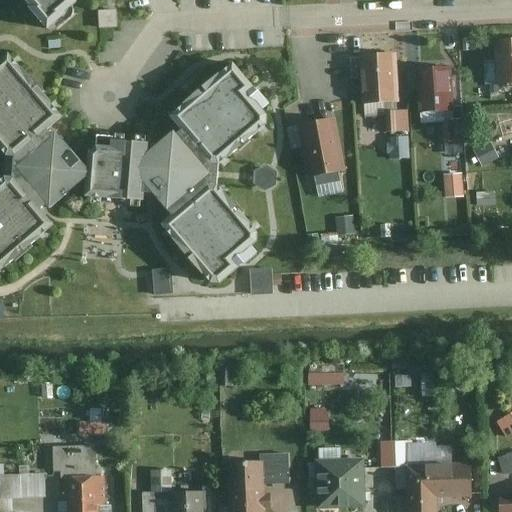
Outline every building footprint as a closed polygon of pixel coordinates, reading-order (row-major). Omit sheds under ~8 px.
[(16,0),(45,34),(77,7),(71,0),(16,0)] [(123,8),(106,10),(107,29),(125,28),(123,8)] [(511,41),(495,42),(497,61),(498,90),(511,89),(511,41)] [(14,56),(0,67),(0,143),(14,160),(13,181),(0,192),(0,272),(54,226),(45,215),(84,182),(83,201),(143,202),(143,188),(171,220),(160,229),(209,286),(262,241),(217,189),(218,168),(273,121),(228,69),(168,120),(177,130),(144,159),(145,144),(88,142),(87,170),(55,131),(67,120),(14,56)] [(402,56),(362,58),(365,106),(388,105),(405,104),(402,56)] [(498,90),(497,61),(482,61),(482,90),(498,90)] [(453,68),(417,70),(419,114),(455,113),(453,68)] [(388,105),(365,106),(365,119),(387,117),(387,113),(388,105)] [(410,113),(387,113),(387,117),(387,135),(410,135),(410,113)] [(340,120),(298,127),(308,183),(314,182),(317,199),(345,194),(342,177),(349,176),(340,120)] [(464,125),(444,126),(445,144),(465,143),(464,125)] [(414,158),(413,136),(391,138),(392,160),(414,158)] [(492,144),(473,153),(479,168),(499,160),(492,144)] [(465,177),(445,178),(446,201),(467,200),(465,177)] [(497,194),(477,195),(477,208),(498,208),(497,194)] [(353,223),(321,224),(322,249),(355,248),(353,223)] [(160,270),(161,294),(180,293),(179,268),(160,270)] [(397,369),(425,367),(424,354),(396,356),(397,369)] [(347,367),(309,368),(310,393),(348,392),(347,367)] [(423,396),(440,396),(440,371),(423,371),(423,396)] [(332,412),(311,413),(312,435),(333,434),(332,412)] [(511,415),(499,423),(508,440),(511,438),(511,415)] [(107,423),(86,423),(79,423),(79,440),(107,440),(107,423)] [(367,470),(367,493),(407,492),(407,469),(407,445),(381,445),(381,470),(367,470)] [(97,447),(58,450),(61,511),(109,511),(108,477),(99,478),(97,447)] [(367,461),(316,461),(316,511),(363,511),(367,511),(367,493),(367,470),(367,461)] [(268,467),(227,466),(226,511),(274,511),(274,497),(267,497),(268,467)] [(474,468),(407,469),(407,492),(407,511),(437,511),(438,501),(475,501),(474,468)] [(151,493),(131,493),(131,511),(207,511),(207,494),(175,494),(175,472),(151,472),(151,493)] [(47,477),(0,477),(0,501),(47,501),(47,477)] [(511,511),(511,492),(498,493),(498,511),(511,511)]
